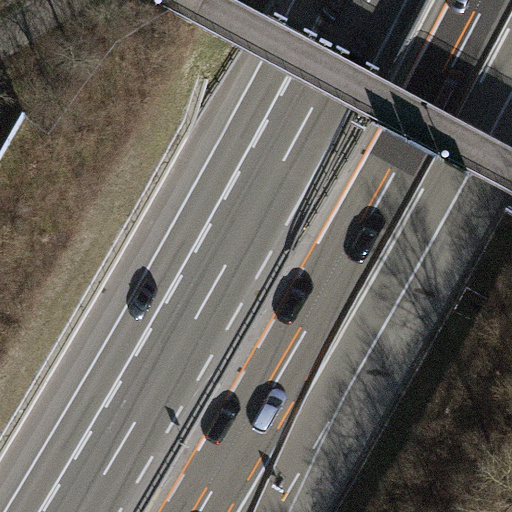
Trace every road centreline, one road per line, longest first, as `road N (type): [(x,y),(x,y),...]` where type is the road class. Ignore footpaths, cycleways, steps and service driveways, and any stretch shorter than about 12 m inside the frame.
road 1 (motorway): [(352,0),(62,511)]
road 2 (motorway): [(257,482),(511,6)]
